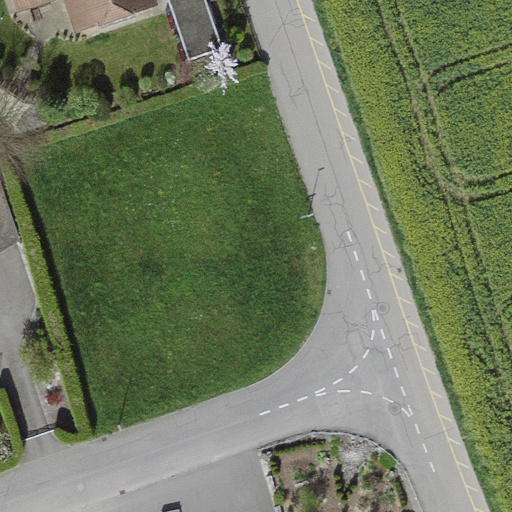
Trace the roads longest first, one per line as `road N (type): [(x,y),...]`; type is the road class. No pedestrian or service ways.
road 1 (residential): [(0,505),(392,371)]
road 2 (residential): [(266,0),(392,371)]
road 3 (residential): [(392,371),(444,511)]
